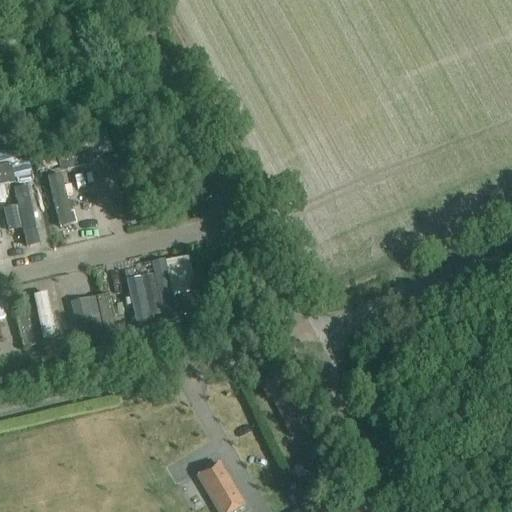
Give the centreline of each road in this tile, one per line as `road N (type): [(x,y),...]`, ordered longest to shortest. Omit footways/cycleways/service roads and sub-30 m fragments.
road 1 (track): [(0,412),(304,336)]
road 2 (tertiary): [(239,221),(119,0)]
road 3 (unclassified): [(0,277),(239,221)]
road 4 (unclassified): [(304,336),(511,249)]
road 5 (tertiary): [(406,511),(304,336)]
road 6 (tertiary): [(304,336),(239,221)]
